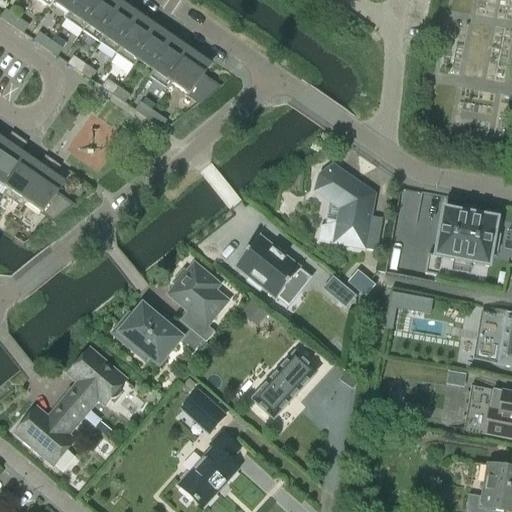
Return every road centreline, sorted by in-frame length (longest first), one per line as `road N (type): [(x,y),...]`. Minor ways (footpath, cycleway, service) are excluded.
road 1 (residential): [(0,305),(275,79)]
road 2 (residential): [(511,194),(423,178),(297,93)]
road 3 (residential): [(0,106),(23,122),(53,91),(52,72),(0,36)]
road 4 (residential): [(163,0),(275,79)]
